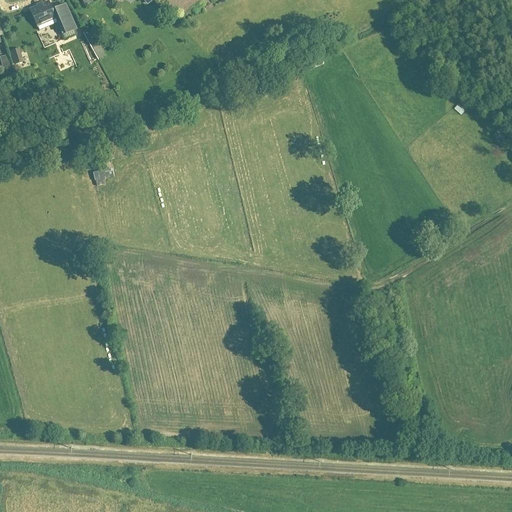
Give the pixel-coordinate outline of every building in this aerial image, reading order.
[(49,3),(42,5),(43,6),(31,11),(39,32),(57,24),(62,36),(76,31),(65,6),(53,11),(49,3)] [(92,31),(85,35),(92,48),(99,44),(92,31)] [(19,49),(10,51),(14,65),(24,62),(19,49)] [(307,60),(310,65),(324,59),(322,54),(307,60)] [(3,69),(4,75),(14,72),(9,55),(4,56),(8,68),(3,69)] [(467,109),(460,103),(454,109),(461,116),(467,109)] [(497,131),(496,133),(492,137),(502,146),(506,141),(503,139),(504,138),(497,131)] [(92,135),(72,139),(75,151),(95,147),(92,135)] [(95,181),(114,177),(112,169),(93,173),(95,181)]
